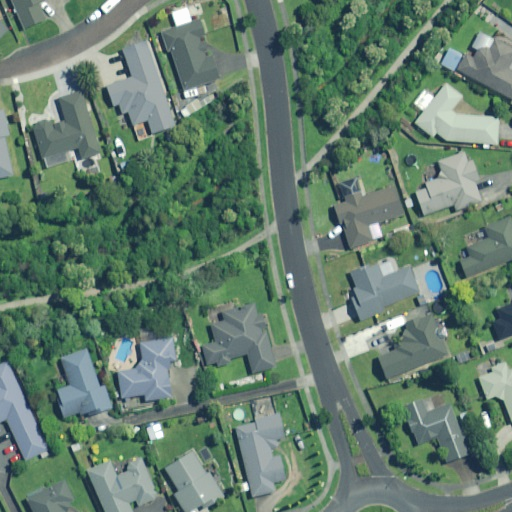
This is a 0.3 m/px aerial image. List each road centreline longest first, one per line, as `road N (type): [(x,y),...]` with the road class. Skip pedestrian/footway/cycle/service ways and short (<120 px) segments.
road 1 (residential): [(369,488),(300,249),(282,55),(262,0)]
road 2 (residential): [(0,66),(87,34),(135,0)]
